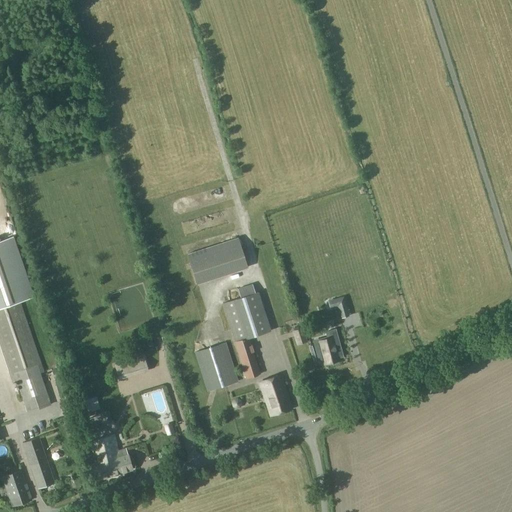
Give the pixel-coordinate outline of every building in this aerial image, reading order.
[(0,344),(13,382),(16,381),(27,412),(50,405),(39,373),(43,372),(20,301),(32,297),(11,238),(0,241),(0,344)] [(197,283),(247,267),(238,238),(188,254),(197,283)] [(259,374),(247,337),(270,330),(258,292),(255,293),(253,284),(237,289),(240,297),(223,303),(246,378),(259,374)] [(336,299),(341,318),(349,316),(344,296),(336,299)] [(297,344),(306,341),(302,328),(293,331),(297,344)] [(336,331),(326,334),(328,341),(314,345),(319,365),(324,363),(325,365),(327,365),(328,367),(337,365),(337,362),(339,362),(338,360),(343,358),(336,331)] [(207,391),(237,381),(225,343),(195,353),(207,391)] [(115,365),(119,380),(149,371),(144,356),(115,365)] [(270,415),(292,408),(281,375),(259,382),(270,415)] [(163,425),(167,435),(175,433),(171,422),(163,425)] [(125,449),(118,451),(114,435),(90,442),(95,464),(92,465),(96,480),(132,469),(125,449)] [(38,488),(54,483),(38,437),(22,443),(38,488)] [(21,470),(2,476),(9,497),(12,506),(31,499),(21,470)]
